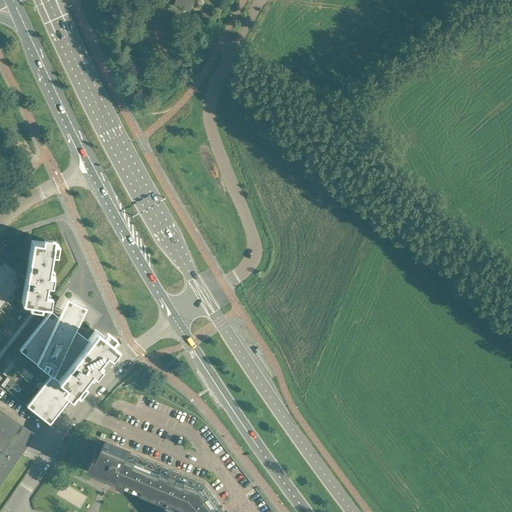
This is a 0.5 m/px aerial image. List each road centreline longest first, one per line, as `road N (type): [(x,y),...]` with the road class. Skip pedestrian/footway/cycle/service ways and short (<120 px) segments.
road 1 (track): [(230,55),(511,290)]
road 2 (unclassified): [(204,298),(250,264),(255,244),(207,107),(261,0)]
road 3 (tertiary): [(204,298),(103,123),(46,0)]
road 4 (tertiary): [(353,511),(204,298)]
road 5 (residential): [(12,510),(112,370),(174,321)]
road 6 (tertiary): [(174,321),(305,511)]
road 7 (tertiary): [(11,1),(89,170)]
road 8 (tertiary): [(89,170),(174,321)]
